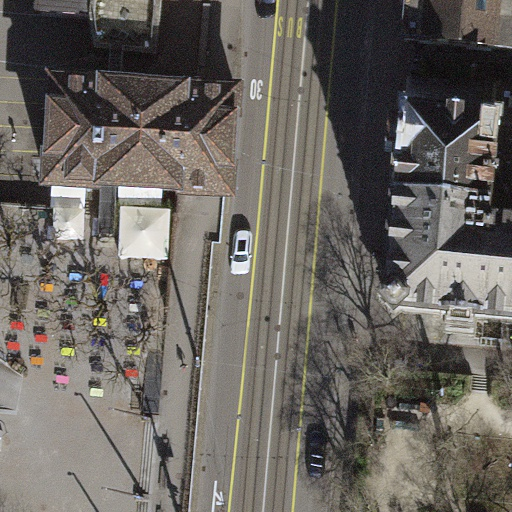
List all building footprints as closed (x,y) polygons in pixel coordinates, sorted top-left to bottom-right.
[(42,0),(41,13),(89,17),(92,49),(154,54),(157,22),(159,0),(42,0)] [(511,0),(407,0),(404,40),(511,48),(511,0)] [(54,85),(50,193),(214,199),(236,199),(240,91),(223,90),(54,85)] [(399,109),(393,198),(491,205),(498,116),(399,109)] [(491,205),(393,198),(385,312),(511,322),(511,221),(490,220),(491,205)]
